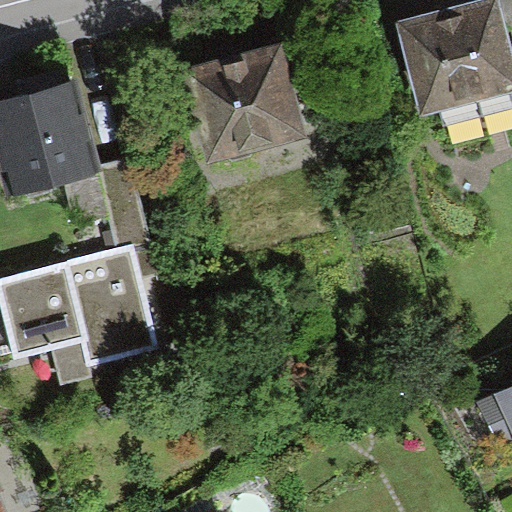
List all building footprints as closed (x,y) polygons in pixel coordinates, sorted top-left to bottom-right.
[(499,0),(463,0),(401,15),(425,112),(511,90),(511,51),(507,28),(499,0)] [(511,0),(499,0),(507,28),(511,26),(511,0)] [(283,41),(194,64),(219,164),(309,141),(283,41)] [(72,73),(0,91),(0,165),(8,196),(97,173),(72,73)] [(126,187),(139,229),(141,228),(154,272),(172,266),(147,181),(126,187)] [(137,247),(5,285),(25,354),(73,340),(84,378),(168,354),(137,247)] [(511,382),(475,399),(511,474),(511,382)]
